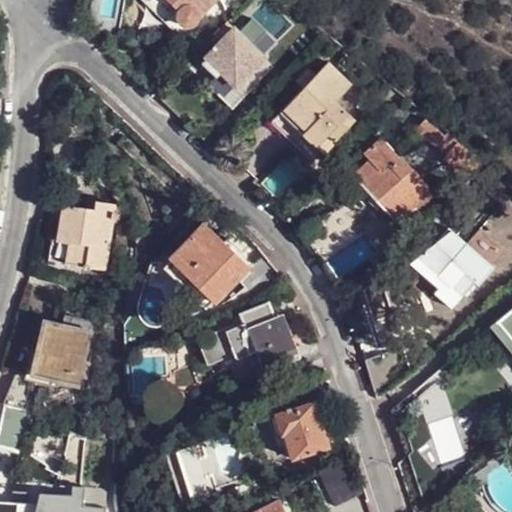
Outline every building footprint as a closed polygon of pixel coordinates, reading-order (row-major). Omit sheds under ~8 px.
[(182,23),(186,27),(190,27),(193,26),(196,25),(199,22),(202,18),(206,13),(218,0),(167,0),(181,11),(179,15),(178,17),(179,19),(182,23)] [(235,29),(228,22),(222,28),(224,31),(228,35),(235,29)] [(265,57),(235,29),(228,35),(222,41),(208,57),(203,62),(217,75),(221,70),(238,86),(265,57)] [(281,113),(318,148),(336,130),(343,135),(355,121),(339,104),(340,99),(354,84),(329,61),(317,74),(306,87),(281,113)] [(299,80),(306,87),(317,74),(310,67),(299,80)] [(224,100),(238,86),(221,70),(217,75),(208,84),(224,100)] [(318,148),(281,113),(272,123),(315,165),(324,154),(318,148)] [(417,130),(437,147),(446,137),(426,120),(417,130)] [(318,148),(324,154),(343,135),(336,130),(318,148)] [(458,142),(449,134),(446,137),(437,147),(447,155),(458,142)] [(387,212),(398,224),(416,208),(418,211),(429,201),(417,187),(424,180),(404,156),(402,158),(384,138),(367,155),(372,160),(356,175),(355,176),(357,180),(364,187),(373,196),(384,209),(387,212)] [(474,157),(467,165),(483,177),(491,170),(474,157)] [(66,263),(106,269),(116,206),(97,202),(95,211),(58,205),(55,228),(62,228),(60,242),(70,243),(66,263)] [(372,241),(381,253),(400,235),(389,224),(372,241)] [(215,303),(216,304),(251,269),(238,257),(232,250),(226,245),(206,225),(173,258),(171,259),(172,261),(215,303)] [(53,240),(60,242),(62,228),(55,228),(53,240)] [(457,299),(460,302),(479,282),(482,285),(497,267),(453,228),(441,241),(438,238),(422,255),(440,272),(448,280),(443,286),(450,292),(457,299)] [(50,261),(66,263),(70,243),(60,242),(53,240),(50,261)] [(434,278),(440,272),(422,255),(415,250),(402,263),(428,285),(434,278)] [(165,269),(207,311),(215,303),(172,261),(165,269)] [(434,278),(443,286),(448,280),(440,272),(434,278)] [(258,353),(263,368),(284,360),(286,366),(302,361),(293,339),(287,341),(278,318),(275,319),(270,305),(242,315),(247,331),(245,332),(243,336),(238,339),(236,333),(239,333),(238,328),(218,335),(220,340),(205,346),(213,368),(237,359),(238,360),(258,353)] [(511,310),(483,334),(484,336),(497,325),(511,343),(511,310)] [(47,377),(79,384),(94,322),(85,320),(80,319),(72,318),(71,326),(63,323),(45,320),(33,373),(47,377)] [(379,358),(368,369),(378,398),(395,383),(379,358)] [(18,371),(6,403),(7,402),(35,409),(36,409),(39,393),(42,394),(47,377),(33,373),(18,371)] [(0,446),(26,451),(35,409),(7,402),(0,432),(0,446)] [(292,458),(293,460),(323,450),(320,439),(326,437),(315,403),(275,416),(276,417),(272,418),(278,435),(282,434),(282,435),(285,435),(292,458)] [(282,434),(278,435),(278,436),(281,441),(285,455),(287,460),(292,458),(285,435),(282,435),(282,434)] [(320,439),(323,450),(330,448),(326,437),(320,439)] [(0,511),(9,511),(10,511),(17,511),(44,511),(45,510),(48,509),(51,508),(52,506),(52,503),(52,501),(51,498),(49,497),(46,495),(46,494),(36,493),(36,491),(34,491),(32,503),(17,501),(0,498),(0,511)] [(448,511),(467,511),(462,500),(448,511)] [(284,511),(280,502),(258,511),(284,511)]
